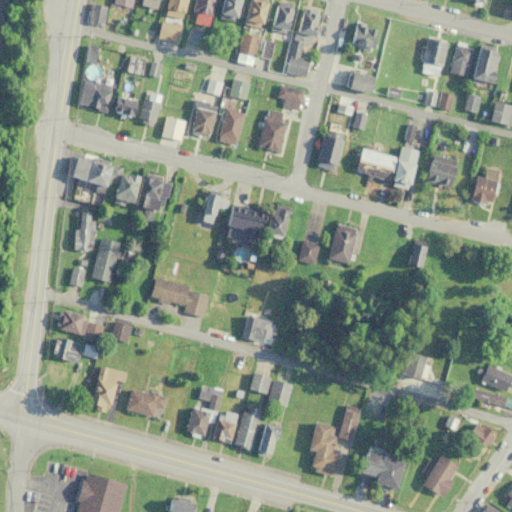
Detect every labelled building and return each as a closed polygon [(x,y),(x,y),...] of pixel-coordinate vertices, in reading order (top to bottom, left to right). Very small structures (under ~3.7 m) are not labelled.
[(156,0),(138,0),(138,5),(156,8),(156,0)] [(181,15),(184,0),(164,0),(162,11),(181,15)] [(212,0),(191,0),(190,21),(210,23),(212,0)] [(236,0),(218,0),(215,18),(232,22),(236,0)] [(258,25),(264,0),(245,0),(240,20),(258,25)] [(266,29),(282,33),(289,6),(273,1),(266,29)] [(86,23),(101,24),(103,4),(88,3),(86,23)] [(282,72),(302,76),(305,58),(304,58),(313,11),(296,8),(282,72)] [(175,42),(179,25),(158,19),(154,37),(175,42)] [(348,33),(349,48),(372,47),(371,28),(364,28),(364,33),(348,33)] [(252,56),(256,36),(238,32),(234,52),(252,56)] [(436,76),(443,41),(425,37),(417,72),(436,76)] [(270,43),(263,40),(258,55),(266,57),(270,43)] [(470,45),(453,41),(446,72),(463,76),(470,45)] [(468,79),(487,84),(495,51),(475,46),(468,79)] [(140,72),(140,56),(125,56),(125,72),(140,72)] [(367,93),(371,76),(348,69),(343,87),(367,93)] [(246,82),(230,78),(226,95),(242,99),(246,82)] [(109,87),(89,82),(84,105),(103,110),(109,87)] [(299,89),(275,84),(272,97),(280,99),(279,106),(295,109),(299,89)] [(447,109),(450,94),(438,92),(435,107),(447,109)] [(134,101),(116,95),(110,111),(128,117),(134,101)] [(462,109),(472,112),(476,97),(465,95),(462,109)] [(150,123),(155,101),(140,98),(135,121),(150,123)] [(214,104),(195,98),(185,131),(204,137),(214,104)] [(511,114),(511,105),(490,101),(487,121),(510,124),(511,114)] [(241,112),(223,107),(213,139),(231,145),(241,112)] [(275,151),(284,113),(263,108),(254,146),(275,151)] [(360,127),(361,113),(351,113),(351,127),(360,127)] [(314,165),(333,168),(338,137),(318,134),(314,165)] [(352,172),(388,180),(387,184),(406,189),(415,150),(397,145),(395,157),(357,148),(352,172)] [(107,164),(70,153),(64,175),(101,186),(107,164)] [(421,181),(445,188),(452,166),(427,159),(421,181)] [(497,170),(477,165),(468,199),(487,204),(497,170)] [(111,170),(109,200),(132,201),(134,172),(111,170)] [(160,213),(168,179),(140,172),(132,206),(160,213)] [(221,190),(204,187),(198,221),(214,224),(221,190)] [(251,239),(261,214),(232,202),(221,227),(251,239)] [(286,206),(270,203),(263,233),(280,237),(286,206)] [(90,211),(72,211),(72,250),(90,250),(90,211)] [(344,263),(353,227),(332,222),(324,258),(344,263)] [(106,282),(115,241),(96,237),(87,277),(106,282)] [(310,263),(316,244),(299,239),(294,259),(310,263)] [(403,264),(417,268),(425,245),(411,241),(403,264)] [(178,306),(184,286),(151,276),(145,296),(178,306)] [(199,316),(204,294),(185,289),(180,311),(199,316)] [(85,320),(60,307),(52,323),(76,336),(85,320)] [(222,330),(225,309),(209,307),(205,328),(222,330)] [(257,343),(266,323),(246,313),(236,334),(257,343)] [(122,341),(126,325),(110,321),(106,337),(122,341)] [(422,357),(405,353),(399,373),(416,378),(422,357)] [(46,374),(66,380),(69,368),(49,363),(46,374)] [(112,381),(120,383),(123,372),(96,364),(85,404),(104,410),(112,381)] [(501,391),(508,374),(482,364),(475,381),(501,391)] [(245,389),(262,393),(266,376),(249,372),(245,389)] [(283,406),(288,384),(269,379),(264,401),(283,406)] [(162,397),(128,386),(121,408),(155,418),(162,397)] [(510,410),(511,403),(511,402),(472,387),(469,395),(510,410)] [(334,436),(348,440),(358,407),(343,403),(334,436)] [(258,409),(240,404),(230,444),(248,449),(258,409)] [(205,433),(205,407),(184,407),(184,433),(205,433)] [(233,413),(216,408),(208,437),(226,441),(233,413)] [(266,455),(275,426),(261,421),(252,450),(266,455)] [(337,452),(329,450),(332,435),(327,434),(329,426),(311,421),(304,450),(310,452),(306,468),(331,474),(337,452)] [(481,447),(491,434),(478,424),(468,437),(481,447)] [(401,455),(362,446),(354,476),(393,485),(401,455)] [(418,485),(440,495),(455,465),(434,454),(418,485)] [(112,511),(121,481),(84,471),(72,511),(112,511)] [(511,481),(500,501),(511,508),(511,481)] [(163,510),(170,511),(189,511),(191,501),(166,496),(163,510)] [(477,511),(496,511),(484,503),(477,511)]
